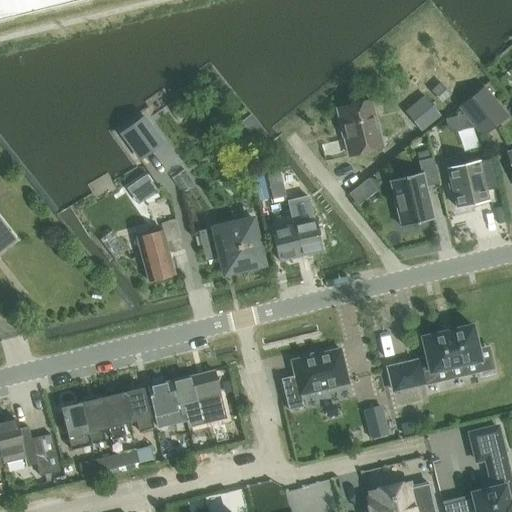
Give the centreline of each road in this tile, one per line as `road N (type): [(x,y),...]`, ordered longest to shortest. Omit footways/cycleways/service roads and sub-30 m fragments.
road 1 (residential): [(0,383),(511,257)]
road 2 (residential): [(268,461),(259,470),(89,511)]
road 3 (residential): [(268,461),(293,479),(428,447)]
